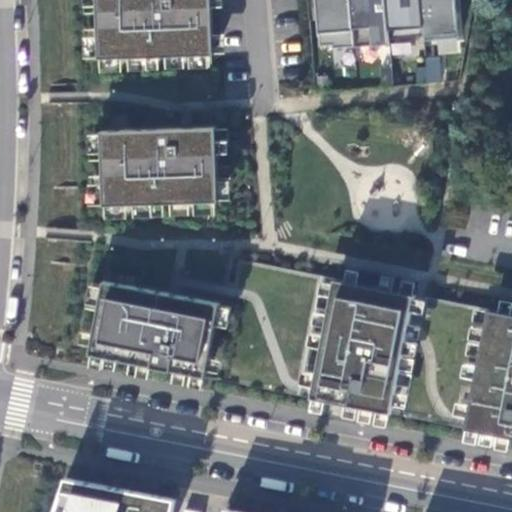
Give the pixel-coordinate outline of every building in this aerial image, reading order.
[(211,0),(98,0),(98,61),(214,58),(211,0)] [(458,38),(454,0),(314,0),(319,47),(331,45),(332,50),(389,45),(388,40),(423,36),(423,41),(458,38)] [(419,82),(440,83),(441,57),(420,56),(419,82)] [(217,129),(105,132),(105,204),(221,202),(217,129)] [(415,293),(333,277),(313,389),(311,398),(392,413),(415,293)] [(174,291),(104,278),(90,352),(208,374),(221,300),(174,291)] [(466,422),(464,429),(511,438),(511,314),(488,309),(466,422)] [(172,511),(174,499),(65,478),(59,495),(67,498),(62,511),(172,511)]
